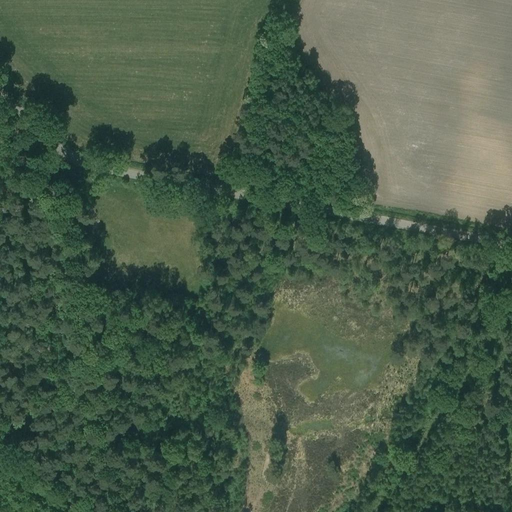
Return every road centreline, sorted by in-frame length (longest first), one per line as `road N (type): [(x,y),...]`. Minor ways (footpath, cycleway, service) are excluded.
road 1 (tertiary): [(63,154),(511,245)]
road 2 (track): [(71,158),(67,179),(123,511)]
road 3 (track): [(379,511),(511,308)]
road 4 (track): [(0,173),(37,322)]
